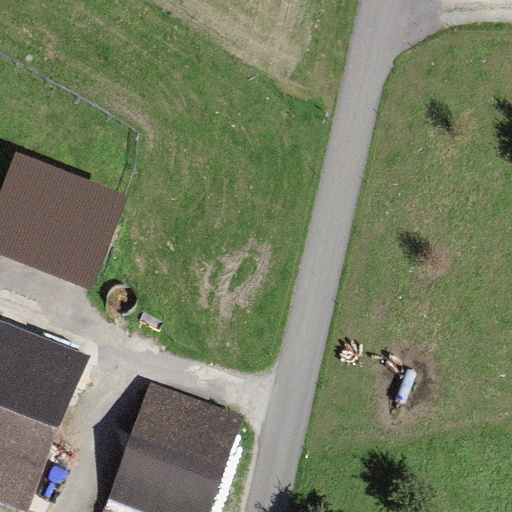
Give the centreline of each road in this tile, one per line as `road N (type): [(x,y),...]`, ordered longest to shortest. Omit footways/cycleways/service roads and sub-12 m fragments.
road 1 (unclassified): [(382,0),(259,511)]
road 2 (track): [(0,297),(284,407)]
